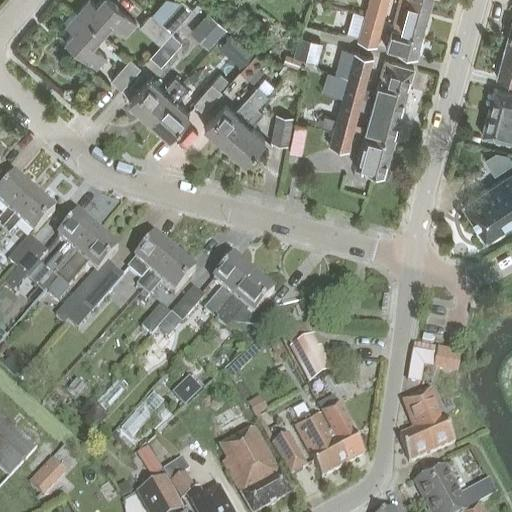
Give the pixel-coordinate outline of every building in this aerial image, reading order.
[(126,35),(136,24),(107,0),(101,0),(96,6),(88,0),(77,13),(101,34),(112,23),(126,35)] [(171,32),(192,10),(181,0),(161,23),(171,32)] [(428,14),(431,0),(399,0),(399,1),(416,6),(414,11),(428,14)] [(383,18),(386,6),(368,1),(365,13),(383,18)] [(422,37),(428,14),(414,11),(416,6),(399,1),(391,28),(422,37)] [(365,13),(364,16),(352,12),(346,33),(358,36),(357,41),(375,46),(383,18),(365,13)] [(91,46),(101,34),(77,13),(65,26),(73,33),(65,42),(96,70),(106,58),(91,46)] [(226,30),(208,13),(195,27),(213,44),(226,30)] [(160,45),(171,33),(150,15),(139,27),(160,45)] [(416,57),(422,37),(391,28),(391,31),(390,31),(385,49),(390,50),(416,57)] [(171,33),(160,45),(150,57),(160,66),(181,43),(171,33)] [(300,33),(294,53),(318,59),(324,40),(300,33)] [(511,42),(506,41),(496,78),(511,82),(511,42)] [(246,47),(233,61),(242,69),(254,55),(246,47)] [(366,82),(372,57),(344,49),(337,74),(347,77),(366,82)] [(248,79),(262,63),(254,56),(239,72),(248,79)] [(121,90),(140,68),(129,59),(110,81),(121,90)] [(408,87),(413,68),(384,60),(379,79),(408,87)] [(221,92),(220,91),(228,81),(220,74),(212,84),(211,83),(193,104),(203,113),(221,92)] [(148,120),(181,83),(174,77),(162,91),(149,79),(128,103),(148,120)] [(364,88),(366,82),(347,77),(343,93),(372,101),(370,111),(364,134),(393,142),(408,87),(379,79),(378,80),(375,91),(364,88)] [(175,102),(187,89),(181,83),(148,120),(168,138),(188,114),(175,102)] [(256,108),(268,95),(262,89),(250,102),(238,116),(224,104),(203,127),(223,145),(256,108)] [(487,112),(511,118),(511,94),(493,90),(487,112)] [(359,108),(370,111),(372,101),(343,93),(336,117),(355,122),(359,108)] [(262,113),(256,108),(223,145),(243,162),(264,139),(250,127),(262,113)] [(511,118),(487,112),(481,135),(501,140),(511,142),(511,118)] [(292,118),(275,114),(270,143),(287,146),(292,118)] [(347,150),(355,122),(336,117),(329,145),(347,150)] [(304,149),(309,122),(296,119),(291,147),(304,149)] [(384,176),(393,142),(364,134),(355,168),(384,176)] [(511,224),(511,172),(462,205),(485,241),(511,224)] [(0,230),(2,232),(34,194),(14,177),(0,193),(0,206),(7,212),(0,220),(0,230)] [(33,235),(54,212),(34,194),(2,232),(8,237),(20,224),(33,235)] [(77,215),(57,239),(66,247),(45,271),(56,281),(59,277),(65,270),(97,233),(77,215)] [(117,250),(97,233),(65,270),(59,277),(56,281),(46,292),(58,303),(69,291),(67,288),(87,266),(94,272),(91,276),(100,284),(101,285),(114,269),(107,262),(117,250)] [(16,269),(38,245),(28,237),(7,262),(16,269)] [(142,292),(174,254),(154,237),(134,261),(127,269),(140,281),(136,286),(142,292)] [(26,278),(47,253),(38,245),(16,269),(26,278)] [(174,295),(194,272),(174,254),(142,292),(148,297),(160,284),(174,295)] [(215,320),(253,276),(233,258),(212,282),(222,290),(204,311),(215,320)] [(91,314),(123,277),(114,269),(101,285),(100,284),(82,306),(91,314)] [(82,306),(100,284),(91,276),(55,317),(65,325),(82,306)] [(244,327),(247,323),(258,333),(277,310),(266,302),(273,293),(253,276),(215,320),(226,330),(232,324),(235,326),(244,327)] [(181,323),(203,298),(193,289),(171,314),(181,323)] [(336,323),(347,325),(350,306),(339,304),(336,323)] [(150,337),(169,315),(159,307),(141,329),(150,337)] [(318,349),(312,337),(289,349),(308,385),(333,372),(321,347),(318,349)] [(434,367),(437,348),(416,344),(413,344),(413,346),(407,376),(422,379),(424,365),(434,367)] [(458,371),(461,352),(438,348),(434,367),(458,371)] [(15,380),(24,370),(10,358),(2,368),(15,380)] [(31,394),(44,379),(33,370),(30,374),(27,372),(21,379),(24,382),(21,386),(31,394)] [(172,381),(166,376),(150,393),(160,402),(172,389),(172,381)] [(172,394),(184,408),(200,393),(188,379),(172,394)] [(85,388),(75,380),(68,389),(78,398),(85,388)] [(408,463),(454,443),(443,418),(442,418),(430,390),(402,403),(413,431),(399,438),(408,463)] [(61,408),(67,401),(56,391),(50,398),(61,408)] [(254,419),(267,411),(259,397),(247,404),(254,419)] [(364,455),(338,406),(333,397),(316,406),(321,415),(330,432),(347,464),(364,455)] [(248,511),(262,511),(293,495),(280,473),(279,474),(253,429),(251,430),(236,404),(213,418),(228,442),(218,448),(226,462),(221,465),(248,511)] [(101,415),(93,408),(87,415),(95,422),(101,415)] [(0,487),(36,449),(0,415),(0,487)] [(347,464),(330,432),(329,433),(319,415),(294,429),(321,478),(347,464)] [(117,430),(109,422),(103,430),(111,437),(117,430)] [(290,477),(306,468),(288,436),(271,446),(284,468),(290,477)] [(146,449),(136,455),(145,469),(155,462),(146,449)] [(192,489),(183,475),(189,471),(181,460),(162,472),(181,501),(186,498),(194,511),(230,511),(217,488),(202,497),(196,487),(192,489)] [(466,511),(479,505),(495,496),(488,481),(460,496),(445,468),(413,484),(427,511),(466,511)] [(40,471),(28,484),(43,498),(55,485),(40,471)] [(183,511),(163,478),(136,493),(146,511),(183,511)]
